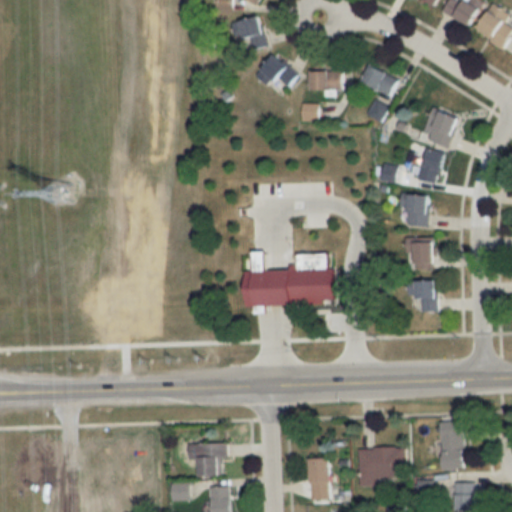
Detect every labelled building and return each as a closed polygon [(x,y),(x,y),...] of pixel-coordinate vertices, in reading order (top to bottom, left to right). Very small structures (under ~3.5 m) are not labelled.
[(459,0),(450,0),(445,10),(472,26),(487,2),(484,0),(463,0),(462,2),(459,0)] [(477,31),(505,49),(511,37),(511,24),(506,21),(511,13),(495,3),(477,31)] [(241,49),(267,41),(260,16),(234,23),(241,49)] [(271,86),(276,79),(288,89),(300,74),(276,54),(258,76),(271,86)] [(400,79),(371,64),(363,81),(392,95),(400,79)] [(343,71),(312,71),(312,90),(343,90),(343,71)] [(389,107),(377,99),(369,112),(381,119),(389,107)] [(319,103),(303,103),(303,119),(319,119),(319,103)] [(423,136),(449,147),(461,118),(435,107),(423,136)] [(440,183),(448,153),(428,148),(420,178),(440,183)] [(431,193),(410,193),(410,224),(431,224),(431,193)] [(407,250),(417,250),(417,267),(436,267),(436,237),(407,237),(407,250)] [(242,263),(245,308),(343,304),(341,257),(242,263)] [(439,309),(439,279),(419,279),(419,309),(439,309)] [(464,419),(443,421),(445,467),(467,466),(464,419)] [(229,459),(229,442),(201,442),(201,475),(224,475),(224,459),(229,459)] [(361,447),(361,485),(382,485),(382,476),(407,476),(407,447),(361,447)] [(311,458),(311,498),(331,498),(331,458),(311,458)] [(418,479),(418,496),(450,496),(450,479),(418,479)] [(477,481),(456,481),(456,511),(477,511),(477,481)] [(191,499),(191,482),(172,482),(172,499),(191,499)] [(233,511),(233,485),(213,485),(213,511),(233,511)]
